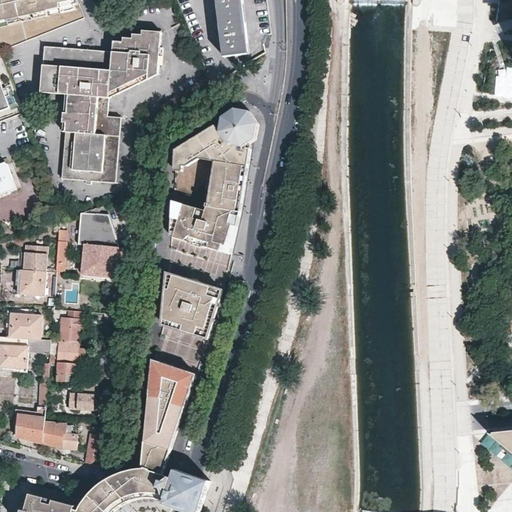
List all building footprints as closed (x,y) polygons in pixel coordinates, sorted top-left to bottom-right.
[(0,0),(0,21),(2,21),(17,18),(30,15),(44,12),(57,9),(72,6),(77,5),(75,0),(0,0)] [(98,0),(103,13),(138,0),(137,0),(98,0)] [(243,0),(216,0),(224,57),(250,54),(243,0)] [(45,17),(44,12),(30,15),(31,20),(45,17)] [(18,23),(17,18),(2,21),(4,26),(18,23)] [(160,74),(163,31),(144,30),(143,34),(134,33),(134,37),(125,36),(124,41),(115,40),(113,52),(45,45),(41,91),(69,94),(62,178),(86,180),(85,183),(92,184),(92,180),(115,182),(121,118),(108,116),(110,97),(160,74)] [(505,77),(498,76),(496,93),(511,95),(511,78),(505,77)] [(0,114),(11,110),(7,99),(4,91),(0,80),(0,114)] [(235,235),(240,211),(242,201),(246,175),(251,148),(248,148),(249,144),(252,142),(255,140),(258,122),(250,112),(235,109),(222,117),(221,121),(221,125),(218,127),(216,125),(176,149),(175,164),(183,165),(187,165),(199,158),(216,161),(213,178),(211,190),(208,203),(207,202),(206,210),(173,200),(171,236),(186,240),(190,244),(197,245),(204,247),(208,247),(230,254),(233,243),(235,235)] [(0,194),(11,191),(11,192),(17,190),(7,163),(0,165),(0,194)] [(99,206),(81,212),(78,242),(83,243),(80,274),(128,277),(131,249),(118,247),(109,216),(94,214),(94,211),(99,212),(99,206)] [(59,228),(55,270),(64,271),(67,228),(59,228)] [(45,269),(47,243),(26,241),(24,259),(21,259),(20,267),(45,269)] [(44,294),(45,269),(20,267),(16,267),(14,288),(18,288),(18,292),(44,294)] [(181,329),(208,337),(222,291),(222,289),(174,274),(169,289),(166,288),(163,319),(173,322),(182,324),(181,329)] [(7,337),(39,339),(40,315),(10,312),(7,337)] [(62,316),(60,340),(78,342),(79,330),(82,330),(83,318),(79,317),(67,316),(62,316)] [(49,354),(50,340),(39,339),(7,337),(3,337),(0,336),(0,337),(0,366),(27,369),(29,352),(49,354)] [(58,356),(58,361),(76,363),(76,357),(77,348),(78,342),(60,340),(58,356)] [(121,356),(101,355),(100,365),(120,367),(121,356)] [(145,442),(171,450),(196,374),(152,360),(147,421),(145,442)] [(58,361),(56,381),(66,383),(67,373),(75,374),(76,363),(58,361)] [(120,367),(100,365),(98,375),(119,376),(120,367)] [(111,379),(94,378),(94,385),(111,386),(111,379)] [(46,396),(47,383),(41,382),(39,382),(38,396),(46,396)] [(98,389),(78,386),(75,406),(96,408),(98,389)] [(46,400),(46,396),(38,396),(37,406),(45,406),(46,400)] [(44,416),(53,417),(55,401),(46,400),(45,406),(44,416)] [(44,416),(45,406),(37,406),(36,417),(44,417),(44,416)] [(44,417),(36,417),(18,414),(16,436),(42,443),(44,421),(44,417)] [(44,421),(42,443),(61,448),(65,449),(79,450),(81,436),(76,435),(67,434),(68,425),(44,421)] [(67,434),(76,435),(77,426),(68,425),(67,434)] [(511,431),(490,434),(505,446),(511,451),(511,431)] [(90,435),(84,462),(97,465),(103,438),(90,435)] [(95,490),(90,495),(108,511),(115,511),(118,509),(121,507),(125,504),(133,500),(142,498),(151,498),(153,498),(158,498),(164,500),(168,501),(171,502),(169,507),(182,511),(186,511),(200,511),(211,481),(195,475),(176,469),(173,477),(163,474),(164,470),(170,453),(171,450),(145,442),(142,468),(140,469),(132,470),(126,472),(120,474),(114,476),(108,479),(104,482),(98,486),(95,490)] [(75,511),(78,506),(57,500),(32,494),(27,506),(21,509),(19,511),(75,511)] [(108,511),(90,495),(88,497),(85,501),(81,507),(78,506),(75,511),(108,511)]
